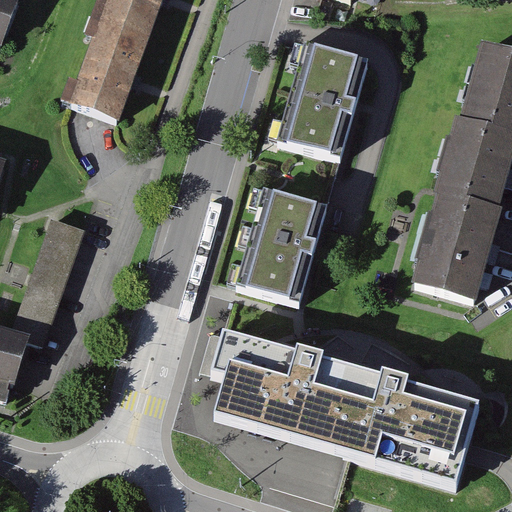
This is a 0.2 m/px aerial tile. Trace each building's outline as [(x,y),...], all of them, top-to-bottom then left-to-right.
[(0,0),(0,50),(1,51),(19,5),(7,0),(0,0)] [(111,0),(71,110),(117,127),(163,0),(111,0)] [(273,149),(340,167),(367,70),(300,51),(273,149)] [(511,188),(511,62),(481,53),(412,291),(476,310),(511,188)] [(296,307),(325,207),(264,190),(235,290),(296,307)] [(28,342),(44,347),(84,234),(51,222),(10,336),(28,342)] [(0,405),(5,407),(9,397),(5,396),(8,387),(13,388),(28,342),(10,336),(0,333),(0,405)] [(347,461),(456,492),(480,410),(223,336),(211,378),(225,382),(214,423),(347,461)]
